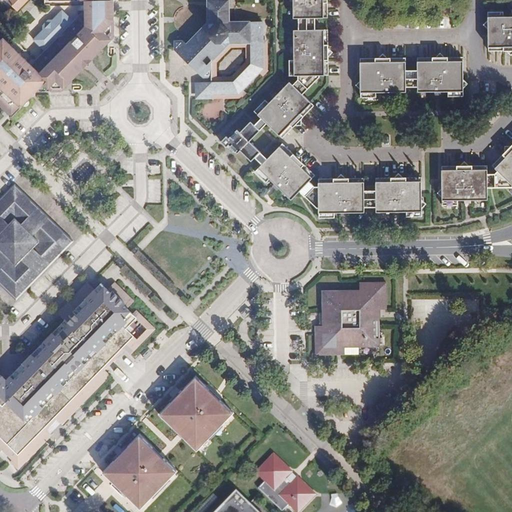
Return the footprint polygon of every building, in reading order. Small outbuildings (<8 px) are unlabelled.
[(28,59),(23,55),(0,32),(0,105),(10,116),(33,92),(35,90),(44,90),(47,92),(48,90),(62,90),(68,83),(88,62),(114,35),(114,0),(85,0),(85,10),(73,19),(61,8),(50,19),(48,18),(41,25),(43,27),(32,38),(44,49),(35,58),(30,58),(28,59)] [(5,0),(6,0),(16,11),(27,0),(5,0)] [(251,42),(251,20),(231,19),(230,0),(202,0),(202,26),(186,42),(183,39),(174,39),(174,48),(204,77),(211,77),(212,67),(208,63),(231,42),(251,42)] [(266,108),(263,105),(259,110),(265,116),(271,121),(286,135),(294,127),(295,128),(319,103),(308,92),(321,78),(321,76),(330,76),(330,30),(317,30),(317,19),(329,19),(329,0),(295,0),(296,19),(301,19),(301,30),(296,30),(296,49),(296,60),(296,72),(291,72),(291,76),(299,76),(299,79),(297,82),(294,79),(284,90),(273,102),(266,108)] [(511,12),(505,13),(497,13),(496,9),(490,9),(491,48),(511,47),(511,12)] [(241,99),(268,70),(267,32),(264,29),(264,21),(251,20),(251,42),(251,63),(234,80),(196,79),(196,98),(213,98),(241,99)] [(439,90),(451,89),(463,89),(463,95),(468,95),(467,54),(420,56),(420,68),(409,69),(409,56),(362,58),(363,97),(369,97),(369,92),(380,91),(387,91),(409,91),(410,85),(420,85),(421,91),(439,90)] [(266,108),(273,102),(270,99),(263,105),(266,108)] [(265,116),(261,120),(259,123),(258,124),(263,129),(264,129),(267,126),(271,121),(265,116)] [(265,130),(264,129),(263,129),(258,124),(259,123),(255,120),(245,130),(242,127),(234,136),(231,134),(225,140),(231,147),(235,143),(244,152),(253,161),(257,157),(256,156),(262,150),(263,151),(265,149),(255,140),(265,130)] [(346,210),(367,209),(367,202),(378,202),(378,209),(398,209),(410,209),(420,209),(420,213),(425,213),(424,174),(378,175),(378,186),(367,186),(366,175),(321,176),(321,183),(317,183),(313,179),(319,172),(296,151),(295,152),(284,141),(269,157),(263,163),(258,169),(262,173),(266,169),(274,177),(279,182),(295,198),(303,189),(319,204),(321,204),(322,215),(327,215),(327,210),(337,210),(346,210)] [(235,143),(231,147),(238,154),(244,152),(235,143)] [(511,143),(494,162),(498,167),(511,180),(511,143)] [(269,157),(263,151),(262,150),(256,156),(257,157),(263,163),(269,157)] [(511,182),(511,180),(498,167),(496,169),(489,169),(489,163),(444,164),(445,203),(451,202),(451,198),(461,198),(468,197),(490,196),(490,184),(511,183),(511,182)] [(266,169),(262,173),(270,181),(274,177),(266,169)] [(0,197),(0,286),(14,301),(73,243),(12,185),(0,197)] [(317,324),(317,328),(342,327),(342,344),(345,344),(380,344),(380,306),(387,306),(386,280),(360,280),(360,288),(323,288),(323,323),(317,324)] [(0,440),(0,441),(0,451),(2,454),(4,452),(13,461),(11,463),(19,470),(52,436),(45,429),(46,428),(55,419),(62,426),(111,376),(104,369),(124,349),(135,337),(127,329),(139,321),(133,315),(125,308),(131,301),(114,282),(106,290),(103,286),(100,284),(94,291),(86,283),(56,313),(64,321),(6,381),(0,375),(0,440)] [(138,340),(135,337),(124,349),(130,355),(155,329),(137,311),(133,315),(139,321),(148,330),(138,340)] [(317,353),(345,353),(345,344),(342,344),(342,327),(317,328),(317,353)] [(157,413),(171,427),(173,424),(184,434),(182,437),(195,450),(207,438),(206,437),(219,423),(220,424),(232,412),(194,375),(182,387),(182,388),(169,401),(157,413)] [(53,435),(62,426),(55,419),(46,428),(45,429),(52,436),(53,435)] [(171,427),(182,437),(184,434),(173,424),(171,427)] [(111,469),(104,475),(139,508),(151,496),(150,496),(163,482),(164,482),(176,470),(162,457),(159,460),(149,450),(151,447),(137,434),(126,446),(113,460),(112,459),(107,465),(111,469)] [(162,457),(151,447),(149,450),(159,460),(162,457)] [(301,511),(318,496),(277,455),(260,472),(269,481),(261,489),(284,511),(292,505),(299,511),(301,511)] [(101,472),(104,475),(111,469),(107,465),(101,472)] [(217,511),(260,511),(250,501),(239,491),(217,511)]
